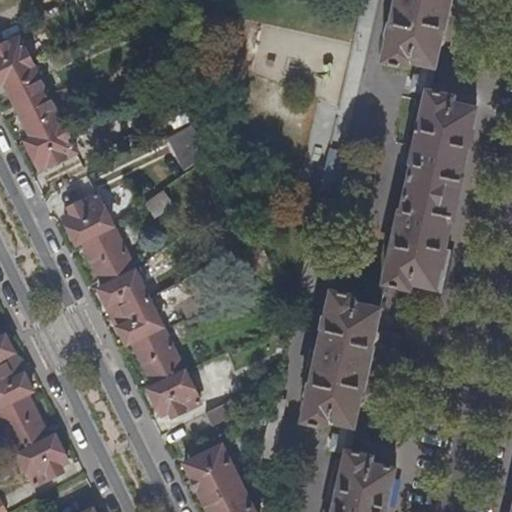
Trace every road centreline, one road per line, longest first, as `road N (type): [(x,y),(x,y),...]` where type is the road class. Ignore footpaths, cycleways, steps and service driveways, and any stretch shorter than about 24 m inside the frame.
road 1 (residential): [(171,511),(0,154)]
road 2 (residential): [(0,251),(132,511)]
road 3 (tertiary): [(451,511),(511,242)]
